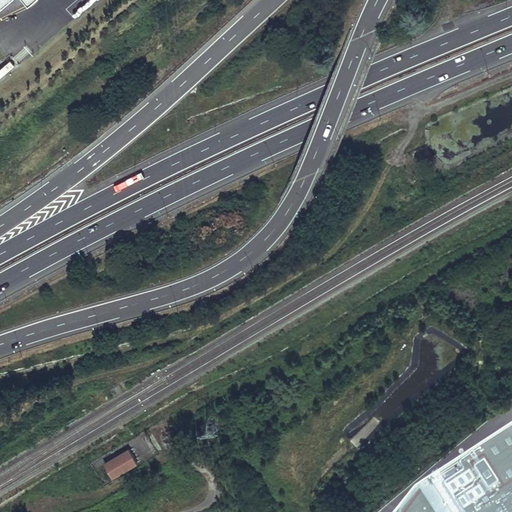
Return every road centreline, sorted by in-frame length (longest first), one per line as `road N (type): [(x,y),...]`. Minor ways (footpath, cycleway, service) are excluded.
road 1 (motorway): [(511,13),(192,152),(0,251)]
road 2 (motorway): [(0,279),(247,154),(511,42)]
road 3 (motorway): [(0,340),(194,280),(262,237),(301,178),(373,0)]
road 4 (motorway): [(272,0),(224,49),(0,222)]
